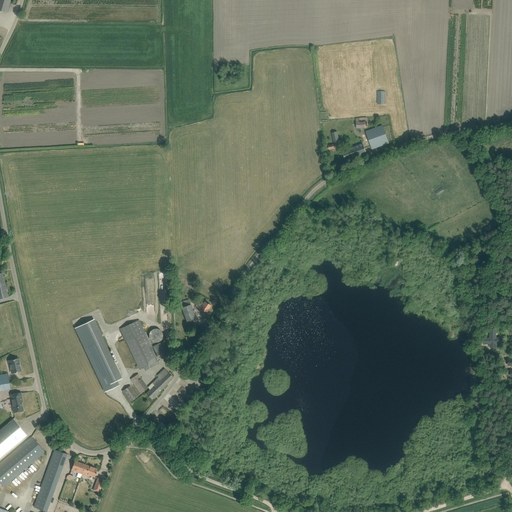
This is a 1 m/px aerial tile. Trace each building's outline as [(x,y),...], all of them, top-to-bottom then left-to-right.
[(0,0),(0,11),(2,12),(7,13),(10,0),(0,0)] [(356,118),(356,128),(367,127),(367,117),(356,118)] [(369,141),(371,144),(372,149),(389,143),(382,125),(366,131),(369,141)] [(334,144),(328,145),(329,150),(341,147),(339,139),(338,135),(333,136),(333,138),(334,144)] [(363,144),(343,151),(346,160),(366,153),(363,144)] [(2,273),(0,273),(0,298),(8,297),(2,273)] [(180,302),(182,308),(187,322),(196,318),(191,304),(189,299),(180,302)] [(200,309),(202,310),(206,313),(211,305),(205,301),(202,305),(198,303),(196,306),(200,308),(200,309)] [(117,380),(121,378),(93,319),(75,328),(105,392),(119,385),(117,380)] [(139,320),(119,329),(125,341),(125,340),(139,369),(143,367),(145,370),(159,364),(152,347),(153,347),(151,344),(146,331),(145,332),(139,320)] [(149,335),(149,336),(149,337),(149,338),(150,339),(150,340),(151,340),(152,341),(153,342),(154,342),(155,342),(156,342),(157,342),(158,342),(159,341),(160,341),(160,340),(161,340),(161,339),(162,339),(162,338),(162,337),(163,336),(163,335),(163,334),(162,333),(162,332),(161,331),(161,330),(160,330),(160,329),(159,329),(158,328),(157,328),(156,328),(155,328),(154,328),(153,329),(152,329),(151,330),(150,331),(149,332),(149,333),(149,334),(149,335)] [(506,338),(501,338),(496,339),(496,331),(491,331),(491,339),(485,339),(486,344),(490,344),(491,344),(491,347),(496,347),(496,344),(509,343),(511,346),(511,359),(510,360),(510,365),(511,365),(511,371),(511,376),(511,375),(511,334),(506,335),(506,338)] [(18,358),(10,360),(11,364),(10,365),(12,373),(21,371),(18,358)] [(150,389),(150,390),(146,393),(152,399),(174,378),(168,372),(164,368),(155,377),(156,378),(148,387),(150,389)] [(8,373),(0,374),(0,389),(11,387),(8,373)] [(138,374),(130,379),(141,393),(148,388),(138,374)] [(190,383),(197,388),(200,384),(193,379),(190,383)] [(130,386),(122,391),(130,402),(138,397),(130,386)] [(19,393),(10,394),(13,412),(21,411),(20,401),(21,401),(19,393)] [(11,421),(8,424),(0,430),(0,456),(21,440),(25,436),(11,421)] [(32,437),(28,440),(0,463),(0,482),(4,487),(45,452),(32,437)] [(54,450),(53,454),(44,480),(34,507),(47,511),(57,484),(67,454),(54,450)] [(97,469),(75,461),(71,470),(89,477),(90,475),(95,477),(97,469)] [(98,477),(93,491),(100,493),(104,480),(98,477)]
